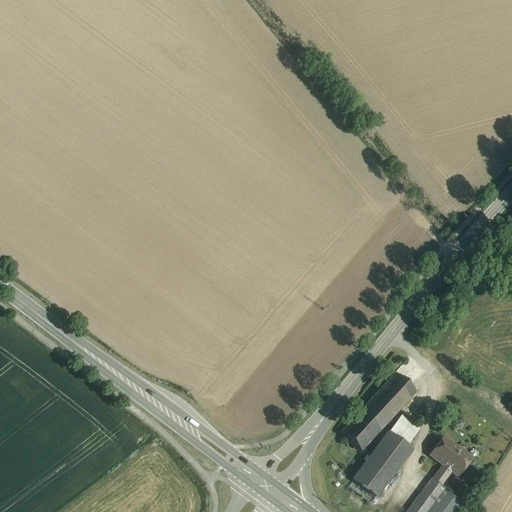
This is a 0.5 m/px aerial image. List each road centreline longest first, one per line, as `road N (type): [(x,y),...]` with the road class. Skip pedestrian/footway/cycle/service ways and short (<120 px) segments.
road 1 (primary): [(0,285),(267,484)]
road 2 (tertiary): [(325,416),(511,195)]
